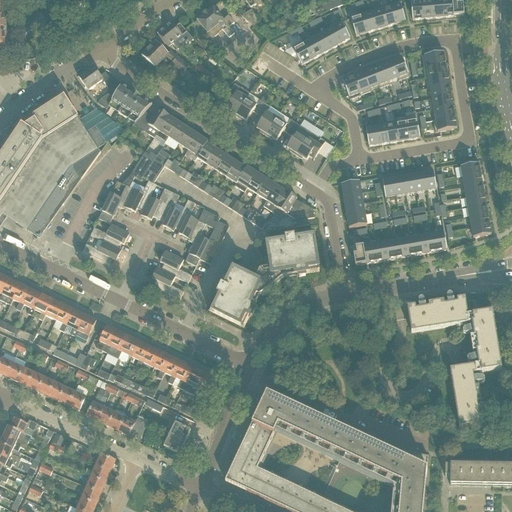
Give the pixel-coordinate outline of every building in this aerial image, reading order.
[(4,0),(0,0),(0,51),(8,51),(7,41),(4,0)] [(244,0),(250,9),(256,5),(252,0),(244,0)] [(410,0),(412,21),(423,20),(423,19),(422,1),(421,0),(410,0)] [(432,1),(432,0),(431,0),(421,0),(422,1),(423,19),(423,20),(433,19),(433,18),(432,1)] [(441,0),(432,1),(433,18),(433,19),(443,19),(443,17),(441,0)] [(441,0),(443,17),(443,19),(453,18),(453,16),(451,0),(441,0)] [(451,0),(453,16),(453,18),(464,17),(464,15),(462,0),(451,0)] [(399,2),(389,5),(390,7),(395,25),(405,22),(400,4),(399,2)] [(389,5),(379,9),(380,10),(385,28),(385,29),(395,25),(390,7),(389,5)] [(313,15),(310,9),(308,6),(299,11),(303,20),(313,15)] [(321,6),(311,10),(313,15),(315,17),(325,13),(322,9),(321,7),(321,6)] [(99,14),(105,24),(116,17),(110,8),(99,14)] [(212,8),(197,20),(203,28),(212,40),(219,34),(217,32),(221,29),(223,31),(224,32),(229,38),(234,34),(230,28),(234,24),(229,17),(223,21),(212,8)] [(379,9),(369,12),(370,13),(370,14),(375,30),(376,31),(385,29),(385,28),(380,10),(379,9)] [(241,17),(256,29),(262,26),(252,11),(241,17)] [(45,20),(36,12),(17,33),(27,41),(45,20)] [(360,14),(350,18),(356,37),(366,34),(366,33),(360,17),(361,17),(361,16),(360,14)] [(361,17),(360,17),(366,33),(366,34),(376,31),(375,30),(370,14),(361,17)] [(340,22),(330,27),(330,29),(331,29),(340,44),(340,45),(350,40),(350,39),(341,23),(340,22)] [(153,39),(156,42),(161,47),(165,43),(175,56),(179,53),(172,45),(187,33),(180,25),(175,28),(171,23),(157,34),(158,35),(153,39)] [(323,34),(322,34),(330,50),(331,51),(340,45),(340,44),(331,29),(323,34)] [(313,39),(312,40),(320,55),(321,56),(331,51),(330,50),(322,34),(313,39)] [(312,37),(301,43),(302,45),(311,60),(311,61),(321,56),(320,55),(312,40),(313,39),(312,39),(312,37)] [(161,47),(156,42),(141,56),(154,69),(166,57),(173,62),(171,64),(183,74),(188,67),(170,53),(169,55),(161,47)] [(301,43),(291,48),(301,67),(311,61),(311,60),(302,45),(301,43)] [(203,48),(209,53),(213,49),(207,44),(203,48)] [(425,57),(422,57),(424,68),(427,67),(445,64),(443,53),(425,57)] [(401,58),(392,62),(398,78),(398,79),(397,80),(398,82),(409,78),(408,75),(408,74),(401,58)] [(382,66),(388,82),(388,83),(389,83),(397,80),(398,79),(398,78),(392,62),(382,66)] [(427,67),(424,68),(425,79),(429,78),(447,75),(445,64),(427,67)] [(373,70),(372,70),(378,86),(378,87),(379,89),(390,85),(389,83),(388,83),(388,82),(382,66),(373,70)] [(93,68),(79,78),(88,91),(102,81),(106,86),(105,86),(108,91),(109,92),(110,94),(120,87),(114,79),(111,82),(105,73),(100,77),(94,69),(93,68)] [(363,73),(362,74),(368,90),(369,91),(370,90),(378,87),(378,86),(372,70),(363,73)] [(354,77),(352,78),(358,94),(360,97),(366,94),(371,93),(370,90),(369,91),(368,90),(362,74),(354,77)] [(429,78),(425,79),(427,88),(427,90),(430,90),(430,89),(431,89),(449,86),(449,85),(447,75),(429,78)] [(343,81),(342,82),(350,101),(360,97),(358,94),(352,78),(343,81)] [(229,113),(235,117),(249,95),(234,85),(227,96),(232,99),(226,109),(230,112),(229,113)] [(100,101),(97,105),(106,110),(108,107),(135,124),(145,113),(150,108),(152,106),(141,99),(131,92),(121,86),(120,88),(120,87),(110,94),(104,98),(100,101)] [(431,89),(430,89),(430,90),(432,100),(433,100),(451,97),(451,96),(449,86),(431,89)] [(252,112),(257,116),(265,105),(249,95),(235,117),(241,121),(242,120),(246,122),(252,112)] [(98,151),(64,97),(63,97),(64,99),(34,118),(33,117),(32,117),(34,120),(28,124),(27,122),(21,126),(7,147),(8,148),(7,150),(6,149),(0,157),(0,217),(2,215),(39,239),(100,154),(98,151)] [(432,100),(429,100),(431,112),(434,111),(453,108),(453,107),(451,97),(433,100),(432,100)] [(259,133),(265,137),(276,119),(267,113),(270,108),(265,105),(257,116),(262,119),(256,129),(260,131),(259,133)] [(435,121),(433,122),(433,123),(436,122),(455,119),(455,117),(453,108),(434,111),(435,121)] [(134,124),(133,126),(141,131),(154,139),(156,136),(159,131),(168,117),(169,116),(158,110),(152,119),(145,113),(135,124),(134,124)] [(416,116),(405,118),(406,122),(406,123),(409,140),(409,141),(420,139),(420,138),(417,120),(416,116)] [(159,131),(156,136),(166,142),(169,137),(171,134),(179,122),(173,118),(172,120),(169,118),(169,117),(168,117),(159,131)] [(283,132),(288,135),(295,124),(290,121),(286,126),(276,119),(265,137),(271,141),(272,139),(276,142),(283,132)] [(436,122),(433,123),(435,134),(457,130),(457,129),(455,119),(436,122)] [(301,126),(310,132),(313,127),(304,121),(301,126)] [(171,134),(169,137),(179,144),(188,130),(184,127),(185,126),(179,122),(171,134)] [(396,122),(385,124),(386,126),(389,144),(399,143),(399,142),(396,124),(396,122)] [(396,124),(399,142),(399,143),(409,141),(409,140),(406,123),(396,124)] [(293,138),(286,148),(290,151),(289,152),(296,156),(307,139),(310,134),(300,128),(295,124),(288,135),(293,138)] [(376,126),(365,127),(369,148),(379,146),(379,145),(376,128),(376,127),(376,126)] [(376,128),(379,145),(379,146),(389,144),(386,126),(376,128)] [(179,144),(188,150),(199,135),(193,131),(192,132),(188,130),(179,144)] [(307,139),(296,156),(302,160),(303,159),(307,161),(308,158),(314,161),(318,155),(325,143),(320,140),(310,134),(307,139)] [(189,150),(185,156),(195,162),(197,158),(208,142),(203,140),(204,138),(199,135),(188,150),(189,150)] [(197,158),(207,165),(217,149),(212,145),(211,147),(207,144),(208,143),(208,142),(197,158)] [(207,165),(217,171),(226,157),(222,154),(223,153),(217,149),(207,165)] [(148,182),(153,185),(158,178),(147,171),(151,166),(154,161),(144,155),(142,157),(132,174),(136,176),(148,182)] [(158,155),(154,160),(164,166),(168,161),(158,155)] [(217,171),(227,178),(237,162),(231,158),(230,159),(226,157),(217,171)] [(161,172),(164,168),(164,167),(164,166),(154,160),(154,161),(151,166),(161,172)] [(164,166),(164,167),(164,168),(168,170),(172,164),(168,161),(164,166)] [(174,174),(177,167),(179,166),(173,162),(172,164),(168,170),(174,174)] [(227,178),(236,184),(247,168),(246,169),(242,167),(243,165),(237,162),(227,178)] [(480,175),(479,165),(460,168),(462,178),(480,175)] [(147,171),(158,178),(161,172),(151,166),(147,171)] [(177,167),(174,174),(179,177),(183,171),(177,167)] [(244,193),(247,189),(258,173),(252,169),(251,170),(247,168),(236,184),(234,187),(244,193)] [(179,177),(183,180),(187,174),(183,171),(179,177)] [(433,172),(423,174),(426,192),(436,191),(433,172)] [(247,189),(257,195),(267,180),(262,178),(263,176),(258,173),(247,189)] [(132,174),(122,185),(126,187),(129,189),(136,176),(132,174)] [(187,174),(183,180),(188,183),(192,176),(187,174)] [(413,176),(416,194),(426,192),(423,174),(413,176)] [(193,186),(198,178),(193,175),(192,176),(188,183),(193,186)] [(480,175),(462,178),(464,188),(482,185),(480,175)] [(413,176),(402,178),(405,196),(416,194),(413,176)] [(198,178),(193,186),(199,190),(203,184),(204,182),(198,178)] [(402,178),(392,180),(395,198),(405,196),(402,178)] [(257,195),(267,202),(277,185),(272,182),(271,183),(267,180),(257,195)] [(392,180),(382,181),(385,199),(395,198),(392,180)] [(137,210),(142,212),(142,213),(149,198),(150,198),(156,186),(153,185),(148,182),(142,195),(133,190),(123,210),(124,211),(125,209),(126,209),(125,211),(130,213),(131,212),(135,214),(137,210)] [(358,183),(341,186),(343,197),(360,194),(358,183)] [(199,190),(203,193),(207,186),(203,184),(199,190)] [(267,202),(263,207),(268,211),(273,214),(286,193),(285,192),(282,190),(283,189),(277,185),(268,200),(267,202)] [(482,185),(464,188),(466,198),(484,195),(482,185)] [(207,186),(203,193),(207,195),(211,189),(207,186)] [(118,208),(123,210),(133,190),(129,189),(126,187),(120,199),(111,195),(98,220),(109,225),(113,218),(113,216),(115,217),(117,212),(116,211),(118,208)] [(213,199),(218,191),(213,187),(211,189),(207,195),(213,199)] [(153,218),(159,220),(172,194),(164,190),(158,203),(150,198),(149,198),(142,213),(142,212),(140,216),(142,217),(141,218),(147,221),(147,220),(151,222),(153,218)] [(218,191),(213,199),(218,202),(222,196),(224,194),(218,191)] [(286,215),(291,218),(296,212),(291,209),(297,199),(287,193),(273,214),(283,221),(286,215)] [(173,232),(175,229),(175,228),(182,214),(182,213),(173,209),(179,197),(172,194),(159,220),(164,223),(162,227),(166,229),(165,230),(171,233),(171,232),(173,232)] [(360,194),(343,197),(345,208),(362,205),(360,194)] [(484,195),(466,198),(468,209),(486,205),(484,195)] [(218,202),(223,205),(227,199),(222,196),(218,202)] [(227,199),(223,205),(227,208),(231,202),(227,199)] [(232,211),(238,203),(232,200),(231,202),(227,208),(232,211)] [(188,242),(198,222),(189,217),(195,205),(188,201),(182,213),(182,214),(175,228),(175,229),(181,231),(179,235),(182,237),(182,238),(187,241),(188,240),(189,240),(188,242)] [(238,203),(232,211),(238,215),(242,209),(243,207),(238,203)] [(296,228),(309,226),(308,220),(314,219),(313,211),(301,204),(301,203),(301,204),(296,212),(291,218),(295,221),(296,228)] [(362,205),(345,208),(347,219),(364,216),(362,205)] [(486,205),(468,209),(469,219),(487,216),(486,205)] [(238,215),(242,218),(246,212),(242,209),(238,215)] [(246,212),(242,218),(247,221),(252,224),(257,216),(258,215),(248,209),(246,212)] [(209,214),(204,211),(198,222),(204,225),(209,214)] [(204,225),(205,225),(209,227),(214,216),(209,214),(204,225)] [(215,228),(218,222),(220,219),(214,216),(209,227),(214,230),(215,228)] [(257,216),(252,224),(258,228),(261,221),(263,220),(257,216)] [(364,216),(347,219),(349,230),(366,227),(364,216)] [(487,216),(469,219),(471,229),(489,226),(487,216)] [(261,221),(258,228),(262,230),(266,224),(261,221)] [(205,225),(204,225),(198,222),(188,242),(194,245),(192,248),(191,248),(188,253),(190,254),(189,255),(196,259),(195,261),(198,263),(199,261),(202,255),(205,250),(207,244),(208,242),(199,237),(205,225)] [(218,222),(215,228),(226,233),(229,228),(218,222)] [(90,237),(103,243),(117,250),(117,249),(120,244),(124,246),(126,242),(127,243),(130,237),(129,237),(129,235),(111,226),(107,235),(94,229),(90,237)] [(471,229),(473,239),(491,236),(489,226),(471,229)] [(215,228),(214,230),(213,233),(224,239),(226,233),(215,228)] [(213,233),(210,239),(221,244),(224,239),(213,233)] [(270,269),(259,271),(272,287),(284,278),(298,276),(299,278),(305,277),(305,275),(319,273),(313,233),(312,233),(313,236),(295,239),(294,234),(283,236),(283,237),(284,237),(285,241),(267,244),(266,240),(270,269)] [(443,233),(433,235),(436,253),(447,251),(443,233)] [(433,235),(423,237),(426,255),(436,253),(433,235)] [(423,237),(413,238),(416,256),(426,255),(423,237)] [(413,238),(403,240),(406,258),(416,256),(413,238)] [(210,239),(208,242),(207,244),(218,250),(221,244),(210,239)] [(403,240),(393,242),(396,260),(406,258),(403,240)] [(393,242),(383,244),(386,262),(396,260),(393,242)] [(103,243),(98,252),(86,245),(82,253),(109,266),(112,260),(116,262),(118,258),(119,259),(122,254),(121,253),(121,251),(117,249),(117,250),(103,243)] [(218,250),(207,244),(205,250),(216,255),(218,250)] [(383,244),(372,245),(376,264),(386,262),(383,244)] [(372,245),(362,247),(365,265),(376,264),(372,245)] [(362,247),(352,249),(355,267),(365,265),(362,247)] [(202,255),(213,260),(216,255),(205,250),(202,255)] [(164,265),(161,271),(175,278),(188,284),(191,277),(179,271),(183,262),(165,252),(164,254),(163,254),(160,259),(162,260),(160,263),(164,265)] [(213,260),(202,255),(199,261),(210,266),(213,260)] [(272,287),(259,271),(255,281),(228,268),(231,270),(224,285),(219,283),(214,293),(219,295),(211,311),(208,310),(207,311),(244,328),(250,315),(252,316),(255,310),(253,309),(259,296),(272,287)] [(180,301),(184,293),(171,287),(175,278),(161,271),(157,269),(156,270),(155,270),(152,275),(154,276),(152,279),(156,281),(153,287),(180,301)] [(0,295),(2,296),(9,280),(8,282),(4,279),(5,278),(0,275),(0,295)] [(0,301),(10,306),(13,301),(20,285),(19,287),(15,285),(15,283),(9,280),(2,296),(0,299),(0,301)] [(20,313),(23,306),(31,291),(30,292),(25,290),(26,288),(20,285),(13,301),(19,304),(16,310),(20,313)] [(31,317),(34,312),(42,296),(41,296),(41,297),(36,295),(37,294),(31,291),(23,306),(30,309),(27,315),(31,317)] [(443,302),(436,304),(436,307),(440,329),(444,328),(469,325),(467,317),(465,303),(465,299),(457,300),(457,304),(454,304),(452,297),(452,296),(451,295),(450,295),(449,295),(448,295),(447,296),(447,297),(446,297),(446,298),(448,305),(444,306),(443,302)] [(42,322),(45,317),(53,301),(52,301),(52,302),(47,300),(48,299),(42,296),(34,312),(41,315),(38,320),(42,322)] [(415,307),(407,308),(407,312),(410,328),(411,334),(440,329),(436,307),(436,304),(428,305),(429,308),(425,309),(424,301),(424,300),(423,300),(422,300),(422,299),(421,299),(420,299),(420,300),(419,300),(418,301),(418,302),(419,310),(415,310),(415,307)] [(45,317),(56,322),(63,306),(62,308),(58,306),(59,304),(53,301),(45,317)] [(476,301),(468,302),(469,312),(478,310),(476,301)] [(64,333),(64,332),(74,312),(74,311),(73,313),(69,311),(69,309),(63,306),(56,322),(62,325),(59,331),(64,333)] [(75,337),(76,336),(85,317),(84,318),(79,316),(80,314),(74,312),(64,332),(75,337)] [(462,332),(463,333),(463,334),(464,334),(464,335),(465,335),(466,335),(473,334),(474,337),(470,338),(471,346),(475,345),(497,342),(495,328),(492,313),(488,313),(467,317),(469,325),(472,324),(472,328),(469,328),(465,329),(464,329),(464,330),(463,330),(463,331),(462,331),(462,332)] [(85,317),(76,336),(87,341),(95,324),(90,321),(91,320),(85,317)] [(0,328),(6,331),(8,325),(2,323),(0,327),(0,328)] [(107,327),(96,349),(107,354),(117,334),(113,332),(113,330),(107,327)] [(18,330),(16,336),(21,338),(24,333),(18,330)] [(107,354),(118,360),(128,339),(123,337),(124,335),(118,332),(117,334),(107,354)] [(24,333),(21,338),(27,341),(30,335),(24,333)] [(128,356),(132,358),(139,344),(134,342),(135,341),(129,338),(128,339),(118,360),(125,363),(128,356)] [(38,345),(43,348),(46,342),(40,339),(38,345)] [(16,342),(13,348),(19,351),(21,345),(16,342)] [(46,342),(43,348),(49,351),(52,345),(46,342)] [(467,360),(467,361),(467,362),(468,362),(468,363),(469,363),(470,363),(471,363),(477,362),(478,366),(475,366),(476,375),(488,373),(501,371),(497,342),(475,345),(471,346),(472,353),(476,353),(476,355),(477,356),(470,357),(469,357),(469,358),(468,358),(468,359),(467,359),(467,360)] [(140,370),(143,364),(149,349),(145,347),(146,346),(139,343),(139,344),(132,358),(139,362),(135,368),(140,370)] [(21,345),(19,351),(25,353),(27,348),(21,345)] [(143,364),(154,369),(160,355),(156,353),(157,351),(150,348),(149,349),(143,364)] [(54,353),(53,356),(64,361),(66,356),(55,350),(54,353)] [(37,352),(34,358),(40,360),(42,355),(37,352)] [(161,381),(164,374),(171,360),(167,358),(167,356),(161,353),(160,355),(154,369),(160,372),(157,379),(161,381)] [(42,355),(40,360),(45,363),(48,357),(42,355)] [(72,358),(69,364),(81,369),(86,357),(80,355),(77,361),(72,358)] [(86,357),(81,369),(86,372),(92,360),(86,357)] [(172,386),(175,379),(182,365),(177,363),(178,361),(172,358),(171,360),(164,374),(171,377),(168,384),(172,386)] [(0,362),(0,374),(6,378),(13,364),(2,359),(0,362)] [(57,362),(55,367),(60,370),(63,364),(57,362)] [(6,378),(16,383),(23,369),(13,364),(6,378)] [(63,364),(60,370),(66,373),(69,367),(63,364)] [(183,391),(186,385),(193,370),(188,368),(189,367),(183,364),(182,365),(175,379),(181,382),(178,388),(183,391)] [(475,366),(450,370),(454,399),(476,396),(480,395),(479,388),(475,388),(474,385),(482,383),(483,383),(483,382),(484,382),(484,381),(484,380),(484,379),(483,379),(483,378),(482,378),(481,378),(474,379),(473,375),(476,375),(475,366)] [(16,383),(27,387),(33,373),(23,369),(16,383)] [(193,370),(186,385),(183,391),(189,394),(194,396),(197,390),(204,376),(199,373),(200,372),(194,369),(193,370)] [(78,371),(75,377),(81,380),(84,374),(78,371)] [(100,371),(97,377),(103,379),(106,374),(100,371)] [(27,387),(37,392),(44,378),(33,373),(27,387)] [(84,374),(81,380),(87,382),(90,377),(84,374)] [(204,374),(204,376),(197,390),(208,395),(216,380),(215,379),(214,381),(210,379),(211,377),(204,374)] [(117,376),(114,382),(120,384),(122,378),(117,376)] [(37,392),(48,397),(54,383),(44,378),(37,392)] [(122,378),(120,384),(126,387),(129,381),(122,378)] [(99,381),(96,387),(104,391),(110,393),(113,388),(99,381)] [(48,397),(58,402),(64,388),(54,383),(48,397)] [(75,393),(68,407),(79,412),(83,403),(85,398),(89,391),(78,386),(75,393)] [(138,386),(136,392),(141,394),(144,389),(138,386)] [(58,402),(68,407),(75,393),(64,388),(58,402)] [(113,388),(110,393),(117,396),(119,391),(113,388)] [(144,389),(141,394),(148,397),(150,391),(144,389)] [(97,395),(93,404),(103,408),(107,400),(97,395)] [(128,395),(125,400),(131,403),(134,397),(128,395)] [(476,396),(454,399),(459,428),(481,425),(484,424),(483,416),(479,417),(479,413),(486,412),(488,411),(488,410),(489,409),(488,408),(488,407),(487,406),(486,406),(478,407),(477,404),(481,403),(480,395),(476,396)] [(157,402),(163,405),(166,398),(160,396),(157,402)] [(134,397),(131,403),(137,406),(140,400),(134,397)] [(166,398),(163,405),(169,408),(172,401),(166,398)] [(147,402),(145,406),(160,413),(161,413),(163,408),(149,401),(148,401),(147,401),(147,402)] [(86,417),(97,422),(103,408),(93,404),(93,403),(86,417)] [(225,483),(287,511),(422,511),(428,457),(380,448),(350,434),(262,403),(225,483)] [(179,412),(185,415),(187,409),(182,407),(179,412)] [(97,422),(107,427),(114,413),(103,408),(97,422)] [(187,409),(185,415),(196,420),(199,415),(187,409)] [(107,427),(117,432),(124,418),(114,413),(107,427)] [(128,437),(129,436),(135,423),(124,418),(117,432),(128,437)] [(14,419),(10,428),(24,434),(26,430),(33,433),(37,425),(29,421),(27,425),(14,419)] [(135,423),(129,436),(139,441),(147,425),(137,420),(135,423)] [(175,424),(169,436),(185,443),(190,432),(175,424)] [(7,427),(3,435),(27,446),(29,442),(24,440),(26,436),(23,435),(24,434),(10,428),(7,427)] [(48,431),(45,438),(50,440),(53,434),(53,433),(48,431)] [(3,435),(0,441),(0,444),(18,453),(20,449),(25,451),(27,446),(3,435)] [(185,443),(169,436),(164,448),(179,455),(185,443)] [(0,444),(0,454),(18,463),(19,463),(20,460),(18,459),(21,454),(18,453),(0,444)] [(50,447),(49,450),(54,453),(57,447),(52,444),(50,447)] [(57,447),(54,453),(60,455),(62,452),(63,449),(57,447)] [(0,454),(0,465),(10,470),(12,466),(17,468),(19,463),(0,454)] [(97,454),(92,465),(96,467),(110,473),(114,462),(101,456),(97,454)] [(33,460),(29,469),(30,469),(35,472),(39,463),(33,460)] [(0,476),(8,480),(10,476),(5,473),(7,469),(10,471),(10,470),(0,465),(0,476)] [(40,469),(39,471),(45,474),(47,468),(42,465),(41,466),(40,468),(40,469)] [(450,486),(511,487),(511,467),(445,466),(445,478),(450,478),(450,486)] [(26,467),(24,472),(28,474),(27,476),(32,478),(35,472),(30,469),(29,469),(27,468),(26,467)] [(96,467),(92,478),(105,484),(110,473),(96,467)] [(47,468),(45,474),(50,477),(52,474),(53,471),(47,468)] [(92,478),(87,489),(100,495),(105,484),(92,478)] [(30,490),(29,493),(34,496),(37,490),(31,487),(30,490)] [(87,489),(82,500),(96,506),(100,495),(87,489)] [(37,490),(34,496),(40,498),(41,495),(43,492),(37,490)] [(82,500),(78,511),(80,511),(92,511),(96,506),(82,500)]
